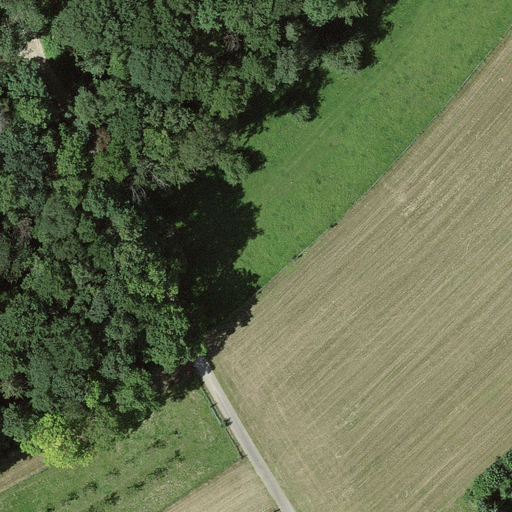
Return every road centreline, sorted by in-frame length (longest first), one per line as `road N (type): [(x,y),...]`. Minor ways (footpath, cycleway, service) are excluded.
road 1 (track): [(11,0),(208,378)]
road 2 (residential): [(289,511),(208,378)]
